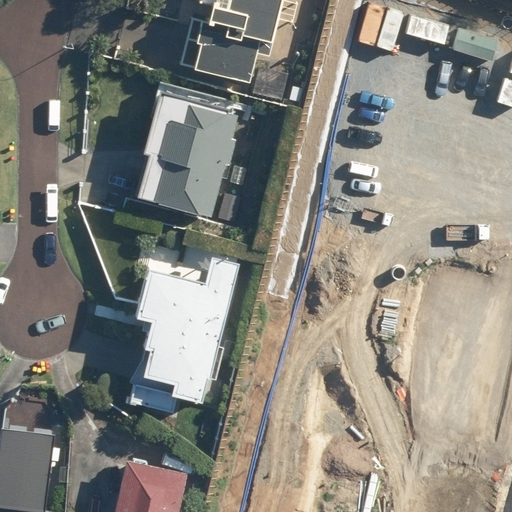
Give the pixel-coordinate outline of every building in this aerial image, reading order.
[(273,54),(285,0),(187,0),(184,16),(191,17),(181,62),(255,78),(261,51),(273,54)] [(242,108),(161,79),(151,110),(158,112),(148,144),(156,147),(142,192),(210,214),(230,156),(234,157),(242,135),(234,133),(242,108)] [(209,398),(245,256),(216,248),(209,275),(150,260),(137,312),(153,316),(132,396),(178,408),(182,391),(209,398)] [(48,511),(55,434),(0,429),(0,473),(0,474),(0,511),(48,511)] [(178,511),(189,459),(128,448),(115,511),(178,511)]
